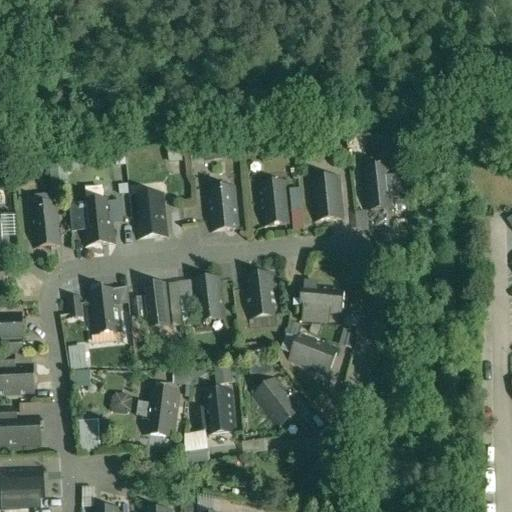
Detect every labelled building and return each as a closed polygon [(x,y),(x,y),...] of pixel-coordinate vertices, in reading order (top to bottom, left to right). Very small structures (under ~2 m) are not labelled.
[(65,165),(48,167),(51,187),(67,185),(65,165)] [(391,166),(360,169),(365,214),(396,210),(391,166)] [(339,177),(310,180),(314,223),(344,220),(339,177)] [(288,182),(257,186),(262,230),(292,227),(291,213),(289,191),(288,182)] [(240,187),(209,190),(212,234),(243,231),(240,187)] [(86,189),(87,200),(105,199),(104,188),(86,189)] [(299,190),(289,191),(291,213),(302,212),(299,190)] [(165,194),(134,197),(139,241),(170,238),(165,194)] [(59,196),(32,199),(33,206),(30,206),(35,250),(64,247),(59,196)] [(112,199),(81,202),(86,246),(117,243),(112,199)] [(275,273),(244,277),(250,321),(280,317),(275,273)] [(223,278),(192,281),(197,325),(228,322),(223,278)] [(171,284),(140,287),(145,332),(176,328),(171,284)] [(346,288),(303,284),(300,314),(344,318),(346,288)] [(119,289),(88,293),(93,338),(125,335),(119,289)] [(84,298),(66,300),(68,321),(87,318),(84,298)] [(24,314),(0,314),(0,345),(4,345),(25,345),(26,345),(24,314)] [(361,318),(347,316),(344,331),(358,334),(361,318)] [(341,350),(301,333),(289,362),(330,378),(341,350)] [(25,345),(4,345),(5,356),(25,355),(25,345)] [(87,350),(72,351),(73,363),(78,363),(78,371),(96,370),(96,357),(88,358),(87,350)] [(17,356),(0,356),(0,366),(18,366),(17,356)] [(0,366),(0,397),(37,396),(36,365),(18,366),(0,366)] [(190,376),(173,376),(173,388),(191,387),(190,376)] [(304,412),(278,378),(253,396),(279,431),(304,412)] [(174,388),(157,386),(156,391),(149,390),(143,438),(175,442),(181,394),(173,393),(174,388)] [(233,390),(202,394),(207,438),(238,435),(233,390)] [(19,408),(0,408),(0,418),(19,418),(19,408)] [(0,418),(0,449),(44,448),(42,417),(19,418),(0,418)] [(79,453),(99,452),(97,422),(78,423),(79,453)] [(182,435),(184,466),(207,465),(206,434),(182,435)] [(45,468),(1,470),(2,502),(3,502),(46,500),(47,500),(45,468)] [(46,500),(3,502),(3,511),(18,511),(46,510),(46,500)]
